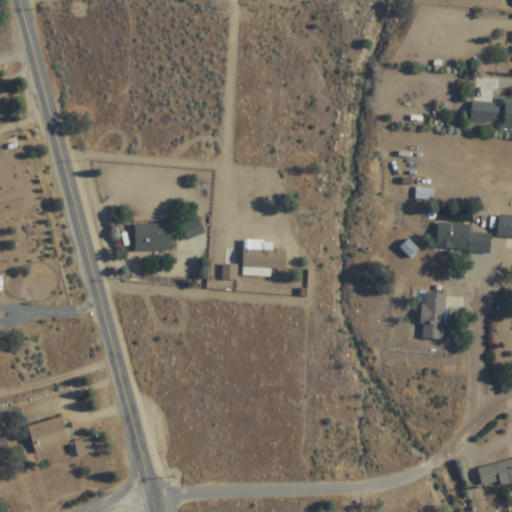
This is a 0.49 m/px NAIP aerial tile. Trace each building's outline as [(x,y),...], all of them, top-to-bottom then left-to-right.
[(472,101),(470,123),(493,125),(494,120),(498,121),(497,132),(511,133),(511,99),(500,99),(499,108),(494,107),(495,102),(472,101)] [(415,198),(433,200),(434,189),(416,187),(415,198)] [(205,233),(199,217),(181,223),(187,240),(205,233)] [(483,236),(471,235),(472,225),(438,221),(436,248),(481,252),(483,236)] [(174,223),(134,223),(134,250),(174,250),(174,223)] [(271,276),(271,268),(286,268),(286,249),(265,249),(265,240),(243,240),(243,276),(271,276)] [(237,264),(223,264),(223,279),(237,279),(237,264)] [(422,338),(445,338),(445,292),(422,292),(422,338)] [(36,455),(70,445),(62,417),(28,426),(36,455)] [(511,459),(478,467),(484,493),(511,486),(511,459)]
